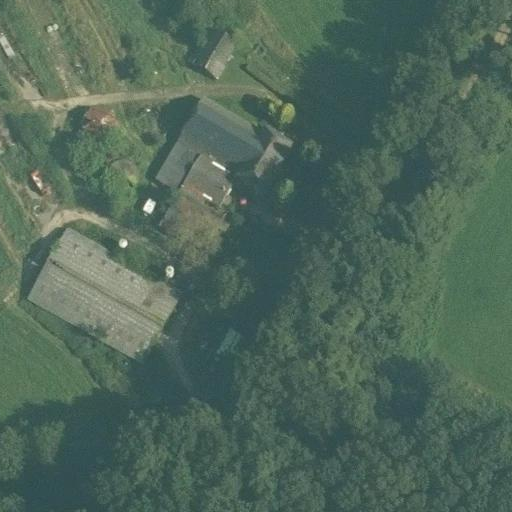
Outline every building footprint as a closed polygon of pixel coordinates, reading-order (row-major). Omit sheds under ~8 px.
[(216,82),(237,48),(209,31),(188,65),(216,82)] [(263,136),(204,101),(178,144),(200,158),(158,228),(204,255),(228,215),(219,210),(237,179),(238,180),(237,181),(263,196),(290,150),(264,135),(263,136)] [(89,134),(117,143),(126,115),(98,106),(89,134)] [(142,368),(183,296),(67,231),(27,304),(142,368)] [(211,360),(231,371),(250,338),(230,327),(211,360)]
